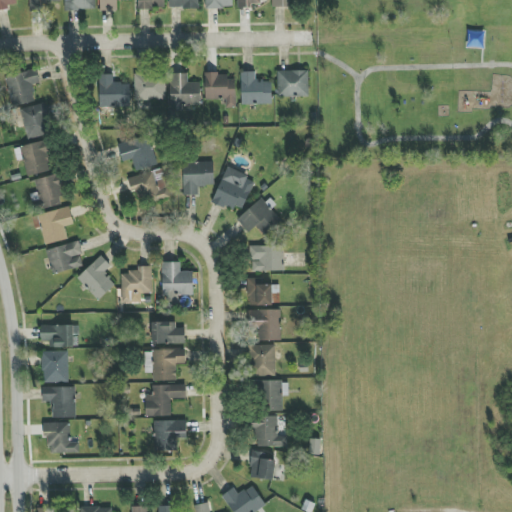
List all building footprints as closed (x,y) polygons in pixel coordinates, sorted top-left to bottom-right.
[(0,0),(0,9),(17,7),(16,0),(0,0)] [(96,11),(95,0),(64,0),(65,11),(96,11)] [(100,0),(101,11),(118,11),(118,1),(131,0),(100,0)] [(138,0),(138,10),(165,9),(164,0),(138,0)] [(168,0),(169,9),(199,9),(198,0),(168,0)] [(232,0),(205,0),(206,9),(233,8),(232,0)] [(268,0),(237,0),(237,9),(252,9),(252,2),(268,2),(268,0)] [(272,0),(272,8),(289,7),(289,0),(272,0)] [(36,101),(32,86),(40,83),(37,70),(5,78),(12,107),(36,101)] [(277,72),(278,98),(309,97),(309,71),(277,72)] [(242,105),(273,104),(272,81),(255,82),(255,72),(241,73),(242,105)] [(134,74),(135,101),(166,100),(165,73),(134,74)] [(201,83),(188,83),(187,73),(170,74),(171,112),(183,112),(183,106),(202,106),(201,83)] [(130,108),(130,84),(113,83),(113,75),(100,75),(99,107),(130,108)] [(235,75),(205,76),(206,100),(226,100),(226,108),(236,108),(235,75)] [(48,136),(43,106),(21,109),(26,139),(48,136)] [(117,145),(123,162),(132,160),(136,172),(157,165),(148,135),(117,145)] [(28,177),(51,171),(43,141),(20,147),(28,177)] [(215,162),(182,163),(183,196),(199,196),(199,186),(215,186),(215,162)] [(256,181),(227,168),(212,202),(233,212),(235,206),(243,210),(256,181)] [(139,203),(169,199),(165,171),(128,176),(131,192),(137,191),(139,203)] [(64,204),(57,175),(33,181),(40,210),(64,204)] [(258,226),(263,232),(279,220),(262,199),(237,219),(248,233),(258,226)] [(37,216),(45,245),(68,239),(65,227),(74,225),(69,207),(37,216)] [(84,265),(77,241),(46,251),(53,275),(84,265)] [(250,247),(251,272),(285,271),(284,246),(250,247)] [(115,285),(104,274),(111,267),(101,256),(78,278),(98,301),(115,285)] [(180,262),(162,263),(163,298),(180,297),(180,296),(194,295),(194,272),(180,272),(180,262)] [(121,273),(122,304),(141,303),(141,294),(152,294),(152,267),(137,267),(137,273),(121,273)] [(273,282),(247,282),(247,306),(273,305),(273,282)] [(259,341),(281,341),(281,310),(248,311),(248,329),(259,329),(259,341)] [(176,322),(152,323),(152,345),(185,344),(185,328),(176,328),(176,322)] [(41,326),(41,341),(53,342),(53,348),(78,348),(78,326),(41,326)] [(249,346),(249,377),(277,376),(276,345),(249,346)] [(144,373),(153,373),(153,381),(177,381),(176,364),(186,364),(185,350),(144,351),(144,373)] [(43,383),(69,383),(68,352),(42,352),(43,383)] [(282,412),(283,381),(257,381),(256,411),(282,412)] [(145,395),(146,417),(172,416),(172,399),(186,398),(186,385),(152,386),(152,395),(145,395)] [(75,387),(43,387),(43,402),(52,402),(52,418),(75,418),(75,387)] [(265,423),(253,423),(254,448),(287,446),(287,436),(278,437),(278,417),(265,417),(265,423)] [(155,451),(177,450),(177,439),(188,438),(187,420),(154,422),(155,451)] [(80,454),(80,443),(70,443),(70,423),(43,424),(44,439),(53,439),(53,454),(80,454)] [(319,455),(321,440),(311,439),(309,454),(319,455)] [(249,477),(273,481),(276,461),(264,459),(265,453),(253,451),(249,477)] [(234,489),(223,495),(232,511),(257,511),(266,507),(253,485),(238,495),(234,489)] [(196,505),(196,511),(209,511),(209,503),(196,505)]
